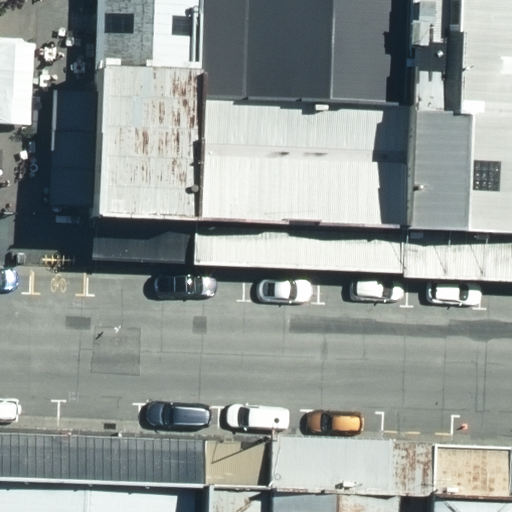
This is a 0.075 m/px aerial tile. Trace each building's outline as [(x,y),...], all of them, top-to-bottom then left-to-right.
[(92,135),(89,214),(397,224),(407,0),(96,0),(96,23),(92,135)] [(511,0),(407,0),(397,224),(511,225),(511,0)] [(194,483),(192,511),(375,511),(377,469),(378,441),(196,434),(195,462),(194,483)] [(0,511),(192,511),(194,483),(0,475),(0,511)] [(499,511),(500,494),(419,491),(418,511),(499,511)] [(511,511),(511,494),(500,494),(499,511),(511,511)]
